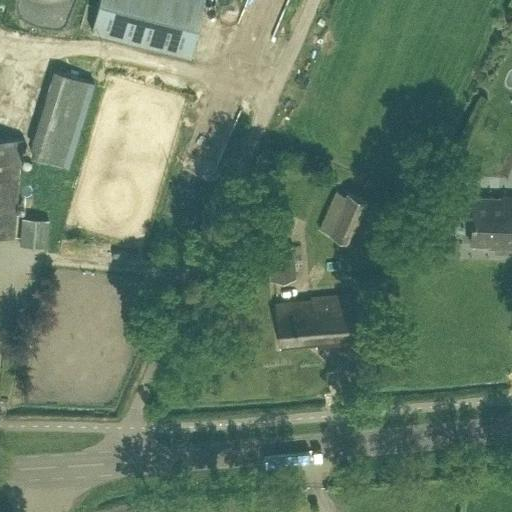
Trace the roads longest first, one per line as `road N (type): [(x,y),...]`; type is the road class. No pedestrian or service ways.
road 1 (unclassified): [(89,463),(128,426),(312,0)]
road 2 (secondary): [(511,426),(89,463)]
